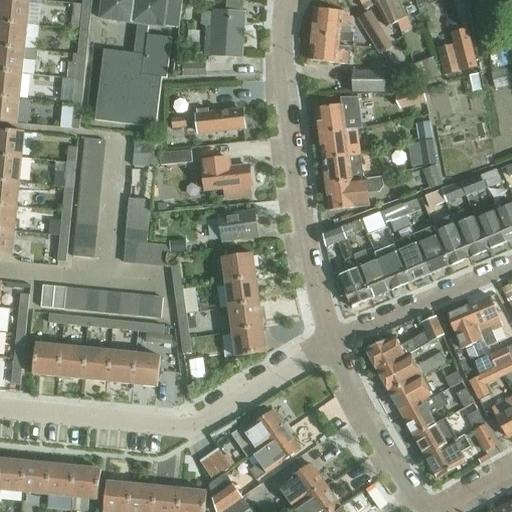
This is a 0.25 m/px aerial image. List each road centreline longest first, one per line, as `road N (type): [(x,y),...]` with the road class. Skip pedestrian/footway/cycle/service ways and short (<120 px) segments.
road 1 (residential): [(0,421),(161,436),(331,339)]
road 2 (residential): [(331,339),(292,159),(285,0)]
road 3 (residential): [(428,511),(399,473),(331,339)]
road 4 (residential): [(331,339),(511,267)]
